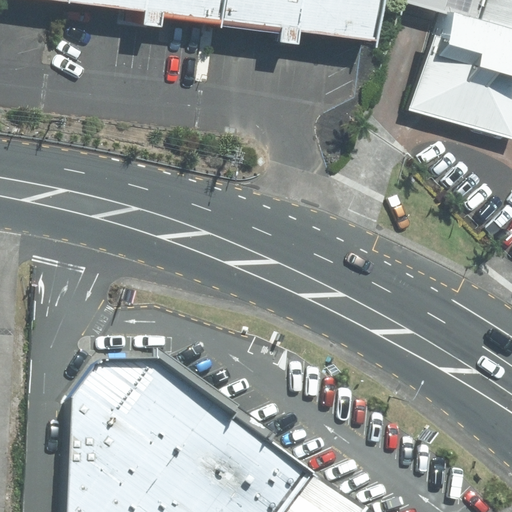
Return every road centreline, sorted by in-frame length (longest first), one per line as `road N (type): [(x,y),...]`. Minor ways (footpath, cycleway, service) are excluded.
road 1 (secondary): [(400,325),(183,233),(102,206),(0,187)]
road 2 (secondary): [(511,430),(400,325)]
road 3 (secondary): [(400,325),(511,388)]
